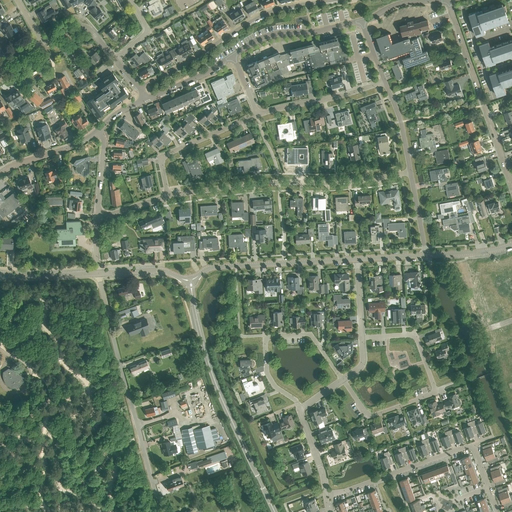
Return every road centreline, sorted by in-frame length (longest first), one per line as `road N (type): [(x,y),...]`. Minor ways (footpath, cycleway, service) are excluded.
road 1 (unclassified): [(98,273),(163,511)]
road 2 (tertiary): [(274,511),(215,383),(191,281)]
road 3 (residential): [(168,196),(410,172)]
road 4 (residential): [(342,379),(367,417),(435,393),(415,335),(361,338)]
road 5 (residential): [(336,0),(269,11),(139,88)]
road 6 (residential): [(511,183),(447,0)]
road 7 (residential): [(342,379),(311,334),(265,335),(270,381),(299,410)]
road 8 (tertiary): [(191,281),(218,266),(358,259)]
road 9 (residential): [(325,495),(473,444)]
road 10 (residential): [(168,196),(162,158),(257,114)]
road 11 (residential): [(232,56),(269,36),(360,21)]
road 12 (residential): [(257,114),(384,81)]
